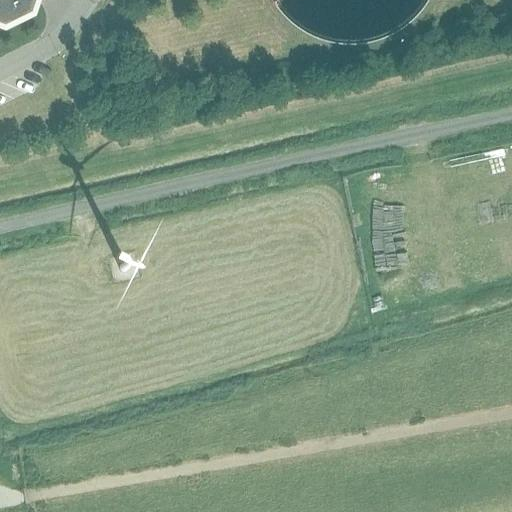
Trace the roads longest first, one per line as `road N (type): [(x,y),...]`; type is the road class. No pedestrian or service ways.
road 1 (unclassified): [(0,229),(511,116)]
road 2 (track): [(24,493),(511,412)]
